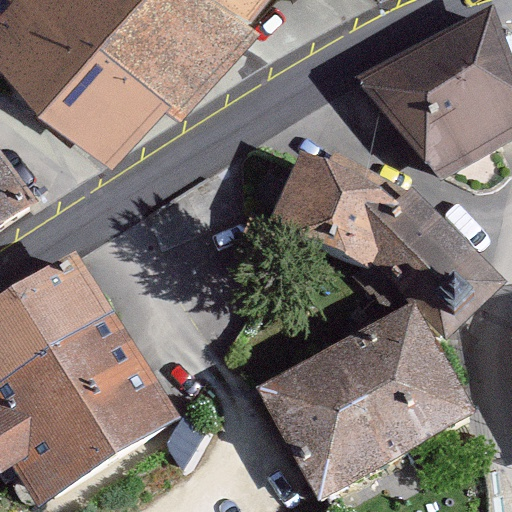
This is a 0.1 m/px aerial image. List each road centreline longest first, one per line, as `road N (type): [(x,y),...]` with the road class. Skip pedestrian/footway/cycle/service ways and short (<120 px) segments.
road 1 (tertiary): [(0,269),(264,106)]
road 2 (residential): [(511,281),(430,187),(264,106)]
road 3 (tertiary): [(264,106),(351,52),(511,5)]
